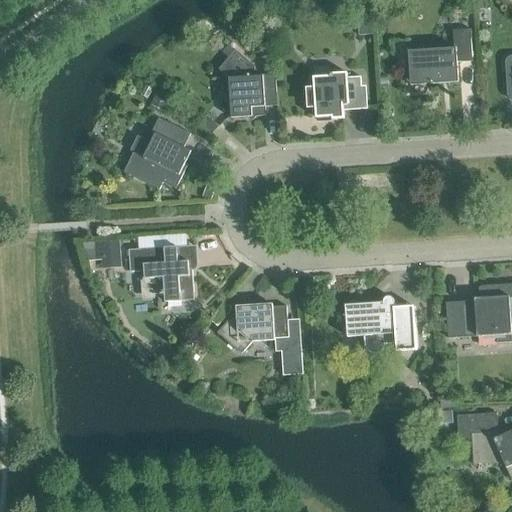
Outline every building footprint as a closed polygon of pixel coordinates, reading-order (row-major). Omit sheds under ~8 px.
[(372,18),(358,19),(358,36),(372,35),(372,18)] [(410,82),(424,81),(424,85),(441,84),(441,80),(449,79),(449,84),(458,83),(457,63),(472,62),(472,61),(471,61),(469,31),(470,31),(470,30),(453,31),(454,49),(408,52),(410,82)] [(235,51),(219,70),(229,79),(230,97),(224,103),(231,109),(231,119),(248,118),(247,116),(254,115),(256,117),(266,117),(265,107),(277,107),(275,75),(262,75),(262,77),(255,77),(254,67),(235,51)] [(316,119),(332,118),(332,120),(344,119),(343,105),(349,105),(348,92),(362,91),(361,78),(347,78),(347,73),(333,74),(329,74),(329,77),(313,78),(314,90),(313,90),(309,97),(309,101),(314,107),(315,107),(316,119)] [(388,77),(379,77),(379,85),(388,85),(388,77)] [(156,94),(151,105),(165,112),(170,101),(156,94)] [(207,117),(199,126),(210,137),(219,127),(207,117)] [(124,173),(159,191),(163,183),(176,190),(188,165),(175,159),(180,148),(183,149),(184,149),(184,148),(191,135),(159,119),(152,134),(155,135),(151,143),(138,137),(130,151),(134,153),(124,173)] [(207,183),(202,197),(211,201),(216,187),(207,183)] [(87,261),(103,260),(121,259),(119,240),(83,242),(87,261)] [(165,295),(165,303),(194,301),(192,270),(189,270),(188,263),(192,263),(191,247),(129,251),(130,273),(144,272),(146,296),(165,295)] [(496,336),(497,344),(511,343),(511,340),(511,321),(511,284),(481,287),(481,288),(482,288),(483,299),(475,299),(475,302),(460,303),(446,304),(448,339),(463,338),(496,336)] [(383,303),(345,306),(347,338),(364,337),(365,347),(365,348),(366,350),(367,351),(369,352),(370,353),(371,353),(373,354),(375,354),(377,354),(378,353),(380,353),(381,352),(382,351),(383,350),(384,348),(385,347),(385,345),(396,345),(396,352),(417,351),(415,324),(396,326),(394,302),(394,301),(393,299),(392,298),(391,298),(389,298),(388,298),(386,298),(385,299),(384,300),(384,301),(384,302),(383,303)] [(210,321),(217,327),(231,312),(231,307),(225,302),(210,321)] [(217,334),(241,355),(252,343),(275,341),(275,339),(289,338),(287,307),(262,308),(261,306),(236,307),(237,320),(229,320),(217,334)] [(289,348),(289,351),(282,351),(283,377),(303,376),(301,347),(289,348)] [(440,401),(441,409),(455,408),(455,400),(440,401)] [(452,411),(433,412),(433,425),(453,424),(452,411)] [(511,431),(502,435),(502,434),(502,433),(498,433),(497,414),(457,416),(458,435),(472,441),(473,465),(504,463),(511,479),(511,480),(511,479),(511,431)]
